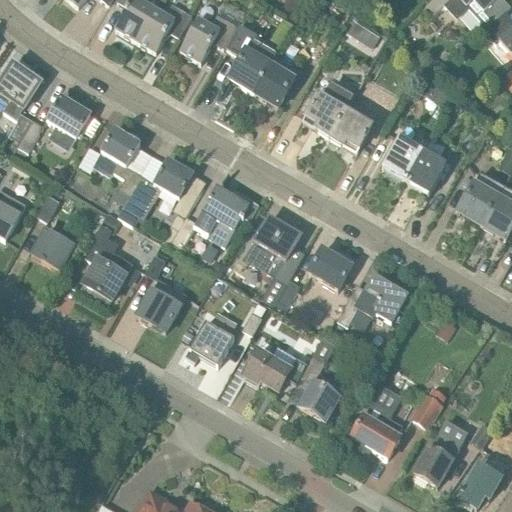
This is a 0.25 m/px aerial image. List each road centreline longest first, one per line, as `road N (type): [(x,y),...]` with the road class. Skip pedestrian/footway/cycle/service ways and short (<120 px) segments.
road 1 (residential): [(511,319),(22,31),(0,4)]
road 2 (residential): [(373,511),(0,304)]
